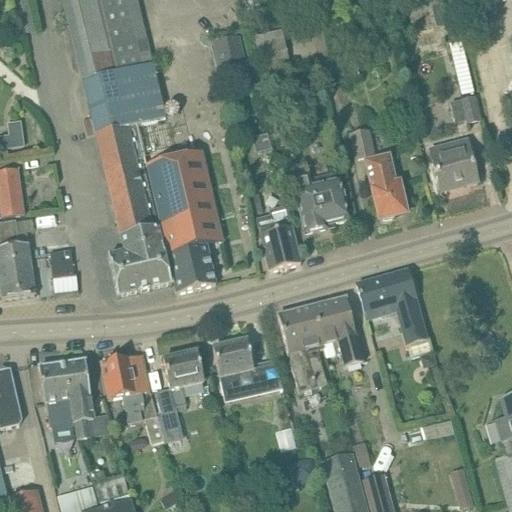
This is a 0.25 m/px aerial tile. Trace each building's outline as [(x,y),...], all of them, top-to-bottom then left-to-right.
[(119,61),(104,0),(61,0),(124,255),(108,258),(117,297),(116,298),(117,300),(119,300),(119,299),(138,295),(150,292),(169,288),(172,288),(144,169),(134,128),(119,61)] [(138,0),(104,0),(119,61),(134,128),(167,120),(155,67),(138,0)] [(459,24),(454,3),(432,8),(437,29),(459,24)] [(253,40),(262,78),(291,72),(282,33),(253,40)] [(213,44),(220,77),(247,71),(240,38),(213,44)] [(461,44),(448,47),(461,98),(473,95),(461,44)] [(358,79),(355,68),(340,71),(343,82),(358,79)] [(450,106),(455,127),(464,124),(465,127),(479,123),(474,100),(450,106)] [(20,125),(7,127),(10,152),(23,150),(20,125)] [(372,192),(379,222),(405,216),(398,186),(394,187),(387,160),(375,163),(368,134),(349,139),(354,163),(366,161),(367,165),(366,165),(372,192)] [(467,144),(430,154),(439,191),(462,185),(463,188),(477,185),(467,144)] [(200,156),(185,160),(144,169),(172,288),(174,287),(176,298),(215,288),(206,248),(221,244),(200,156)] [(300,215),(305,236),(325,232),(324,225),(330,223),(331,226),(334,225),(337,226),(343,225),(345,222),(348,222),(344,202),(339,183),(337,184),(335,175),(309,181),(307,169),(287,173),(293,200),(295,199),(299,215),(300,215)] [(0,221),(0,222),(24,218),(17,173),(0,175),(0,221)] [(247,200),(251,218),(262,215),(258,197),(247,200)] [(258,222),(271,275),(300,267),(287,215),(258,222)] [(0,292),(1,303),(35,299),(27,247),(26,235),(34,234),(32,223),(15,226),(15,224),(0,225),(0,292)] [(69,251),(65,224),(59,224),(53,225),(57,252),(69,251)] [(71,253),(49,256),(54,296),(77,293),(76,280),(74,280),(71,253)] [(407,273),(356,288),(359,298),(361,307),(366,324),(397,316),(406,349),(427,343),(413,293),(408,275),(407,273)] [(345,301),(312,309),(323,349),(337,345),(343,371),(362,366),(345,301)] [(323,349),(312,309),(277,318),(298,398),(327,390),(318,355),(308,358),(306,353),(323,349)] [(219,382),(225,406),(281,393),(275,368),(263,371),(262,366),(252,369),(246,343),(212,351),(219,382)] [(185,408),(181,391),(204,386),(196,354),(162,362),(169,392),(154,396),(160,418),(176,414),(175,410),(185,408)] [(102,367),(106,387),(109,404),(122,401),(128,428),(144,425),(150,447),(163,443),(159,430),(157,422),(154,423),(141,359),(102,367)] [(70,403),(73,426),(74,426),(77,444),(90,442),(88,424),(93,423),(88,383),(85,364),(65,366),(70,403)] [(74,429),(73,426),(70,403),(65,366),(38,370),(43,407),(46,407),(50,432),(74,429)] [(0,431),(17,429),(20,424),(9,372),(0,374),(0,431)] [(507,458),(494,462),(507,511),(511,511),(511,398),(500,402),(505,420),(496,423),(502,445),(503,445),(507,458)] [(160,418),(156,419),(157,422),(159,430),(178,426),(176,414),(160,418)] [(318,466),(331,511),(367,511),(353,456),(318,466)] [(462,476),(448,479),(457,511),(470,511),(472,511),(462,476)] [(362,484),(369,511),(392,511),(383,479),(380,480),(362,484)] [(123,481),(95,488),(101,509),(129,502),(123,481)] [(56,500),(59,511),(93,511),(97,511),(96,509),(92,492),(91,490),(56,500)] [(8,500),(6,501),(8,511),(40,511),(36,493),(8,500)]
